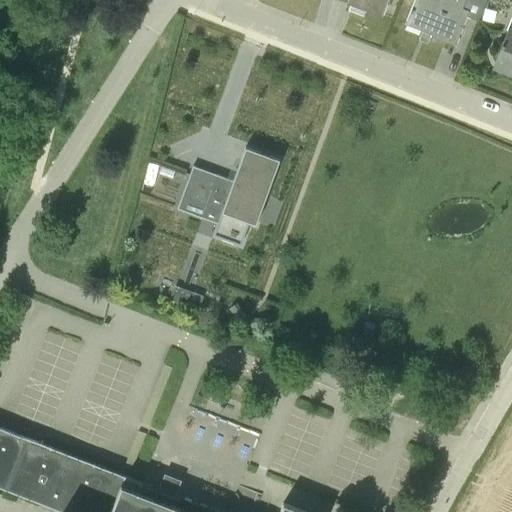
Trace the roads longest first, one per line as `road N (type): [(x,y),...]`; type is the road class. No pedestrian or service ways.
road 1 (residential): [(511,122),(199,0)]
road 2 (unclassified): [(441,511),(511,386)]
